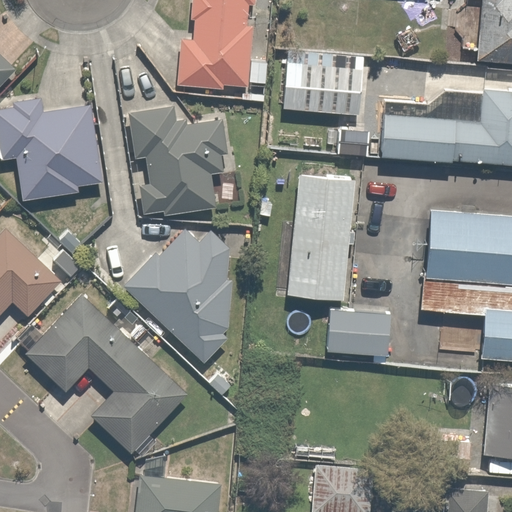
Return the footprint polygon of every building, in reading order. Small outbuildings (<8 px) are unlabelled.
[(256,2),(256,0),(186,0),(177,82),(247,90),(254,27),(245,26),(248,1),(256,2)] [(511,71),(511,2),(498,1),(497,0),(475,0),(469,68),(511,71)] [(0,83),(14,69),(0,56),(0,83)] [(354,74),(276,72),(275,120),(352,123),(354,74)] [(103,185),(89,102),(42,111),(39,96),(0,103),(0,146),(1,155),(15,152),(23,199),(103,185)] [(511,102),(472,100),(470,132),(451,132),(449,173),(511,177),(511,102)] [(176,103),(129,112),(136,153),(145,151),(150,176),(139,178),(145,216),(216,203),(211,175),(227,172),(223,153),(230,154),(223,115),(179,123),(176,103)] [(450,128),(376,124),(374,167),(447,171),(450,128)] [(356,150),(330,150),(329,167),(356,168),(356,150)] [(243,182),(221,181),(220,208),(243,208),(243,182)] [(282,184),(273,303),(332,308),(341,189),(282,184)] [(511,218),(411,211),(403,315),(511,323),(511,218)] [(65,281),(6,224),(0,230),(0,310),(12,298),(31,316),(65,281)] [(128,282),(204,359),(228,336),(229,247),(212,229),(196,245),(181,230),(128,282)] [(81,263),(58,243),(47,257),(70,276),(81,263)] [(81,291),(24,352),(64,390),(87,366),(99,376),(133,339),(81,291)] [(379,323),(313,320),(310,361),(377,365),(379,323)] [(511,328),(466,327),(465,371),(511,371),(511,328)] [(133,339),(99,376),(111,387),(88,413),(132,453),(189,390),(133,339)] [(511,468),(511,396),(471,393),(466,466),(511,468)] [(361,511),(364,477),(299,473),(296,511),(361,511)] [(207,511),(209,498),(129,488),(125,511),(207,511)] [(472,511),(473,503),(429,500),(428,511),(472,511)]
